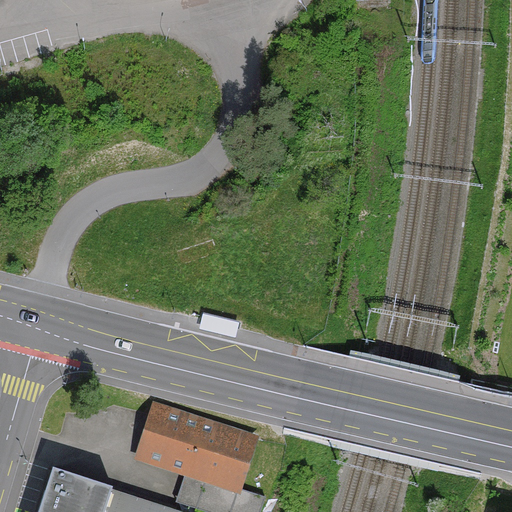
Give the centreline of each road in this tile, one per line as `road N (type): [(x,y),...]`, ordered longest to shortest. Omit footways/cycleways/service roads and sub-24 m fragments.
road 1 (secondary): [(36,327),(511,438)]
road 2 (residential): [(36,327),(0,471)]
